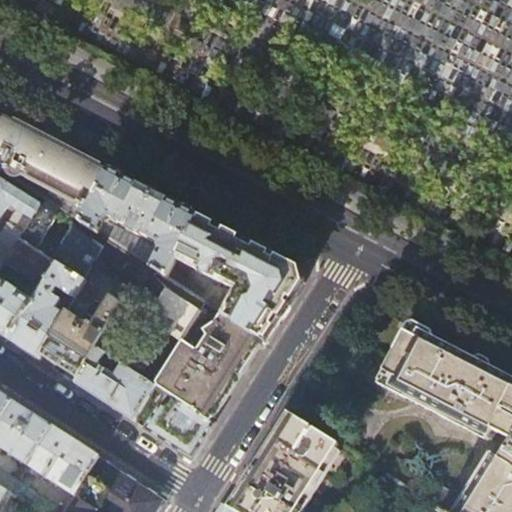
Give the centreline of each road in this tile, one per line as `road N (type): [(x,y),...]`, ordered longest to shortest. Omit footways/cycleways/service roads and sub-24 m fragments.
road 1 (secondary): [(358,243),(0,57)]
road 2 (residential): [(358,243),(199,492)]
road 3 (residential): [(0,364),(199,492)]
road 4 (secondary): [(511,328),(358,243)]
